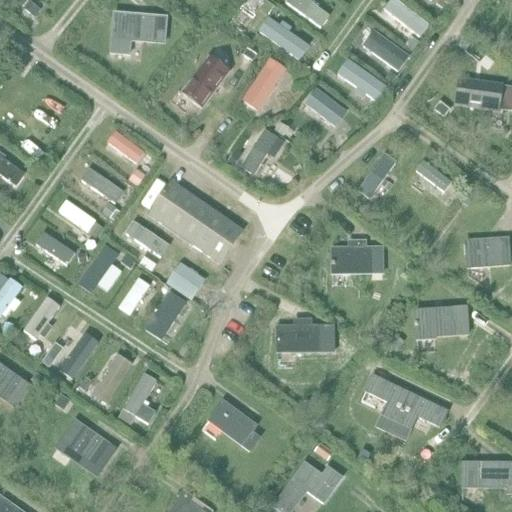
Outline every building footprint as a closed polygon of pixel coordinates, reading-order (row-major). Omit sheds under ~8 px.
[(112,31),(110,57),(111,57),(111,55),(127,56),(127,59),(128,59),(129,44),(163,47),(165,22),(140,20),(140,22),(133,21),(133,19),(113,18),(112,29),(111,28),(111,31),(112,31)] [(411,40),(404,48),(412,54),(418,45),(411,40)] [(247,52),(243,58),(252,64),(256,59),(247,52)] [(208,60),(179,98),(201,114),(230,76),(208,60)] [(390,75),(385,83),(391,88),(397,80),(390,75)] [(458,82),(454,108),(497,114),(497,112),(511,114),(511,92),(501,90),(501,89),(458,82)] [(440,106),(435,112),(444,119),(449,113),(440,106)] [(279,126),(274,134),(283,140),(288,131),(279,126)] [(236,152),(227,166),(234,171),(243,157),(236,152)] [(399,162),(377,196),(411,217),(433,183),(399,162)] [(136,173),(129,184),(137,190),(145,179),(136,173)] [(170,185),(147,219),(221,269),(244,235),(170,185)] [(458,185),(452,193),(457,197),(463,190),(458,185)] [(470,196),(464,205),(469,209),(475,200),(470,196)] [(108,207),(102,216),(109,221),(110,220),(114,223),(120,215),(115,212),(116,212),(108,207)] [(507,243),(465,246),(467,272),(508,269),(507,243)] [(354,253),(330,254),(331,279),(382,277),(382,252),(365,253),(365,245),(354,246),(354,253)] [(85,256),(78,257),(79,266),(87,265),(85,256)] [(126,258),(120,265),(129,272),(135,265),(126,258)] [(144,260),(139,267),(151,275),(156,268),(144,260)] [(408,268),(402,276),(409,281),(415,274),(408,268)] [(184,271),(171,291),(190,304),(203,284),(184,271)] [(414,327),(412,327),(413,329),(414,329),(415,344),(433,343),(433,341),(458,339),(466,339),(464,312),(452,313),(413,315),(414,327)] [(299,330),(276,330),(276,356),(332,355),(332,330),(311,330),(311,323),(299,323),(299,330)] [(20,335),(12,346),(20,351),(27,340),(20,335)] [(395,339),(389,346),(398,352),(403,345),(395,339)] [(47,358),(42,365),(49,371),(53,365),(53,361),(47,358)] [(0,368),(0,403),(15,413),(31,390),(0,368)] [(390,439),(410,397),(372,379),(364,396),(385,407),(375,431),(390,439)] [(85,381),(78,390),(84,394),(91,385),(85,381)] [(448,415),(410,397),(390,439),(406,446),(417,422),(440,433),(448,415)] [(60,399),(55,407),(63,413),(68,404),(60,399)] [(223,404),(206,425),(249,457),(260,442),(252,436),(256,430),(223,404)] [(74,423),(59,445),(72,455),(69,459),(96,477),(114,451),(110,449),(74,423)] [(320,447),(314,455),(324,462),(330,455),(320,447)] [(305,466),(273,509),(276,511),(293,511),(306,495),(322,507),(341,482),(328,472),(320,482),(317,480),(319,477),(305,466)] [(511,471),(480,471),(480,467),(462,467),(461,491),(507,491),(507,497),(511,497),(511,479),(511,480),(511,471)] [(208,511),(184,494),(170,511),(208,511)] [(0,500),(0,511),(9,511),(8,511),(10,508),(0,500)]
